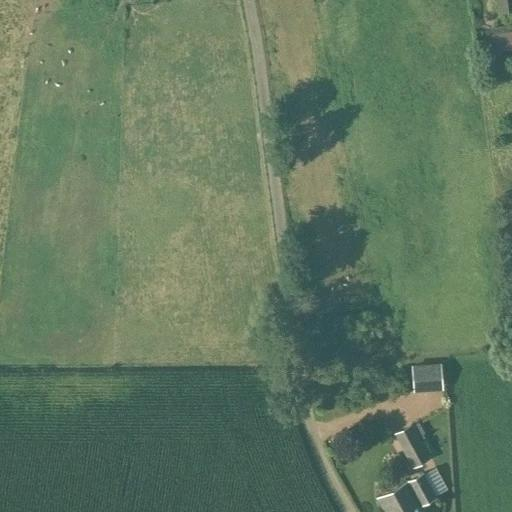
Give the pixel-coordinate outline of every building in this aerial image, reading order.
[(511,0),(497,0),(499,13),(511,11),(511,0)] [(511,28),(493,30),(495,56),(511,55),(511,28)] [(413,389),(442,388),(441,362),(412,363),(413,389)] [(412,469),(430,459),(412,425),(393,435),(412,469)] [(424,511),(420,505),(435,497),(422,475),(378,499),(385,511),(424,511)]
